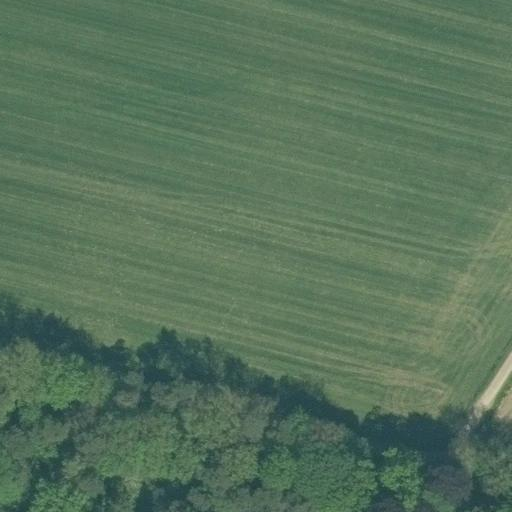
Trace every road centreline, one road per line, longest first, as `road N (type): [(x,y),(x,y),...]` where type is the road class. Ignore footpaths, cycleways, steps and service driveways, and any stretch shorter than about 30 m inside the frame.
road 1 (track): [(0,377),(411,488)]
road 2 (unclassified): [(511,361),(444,461),(400,492)]
